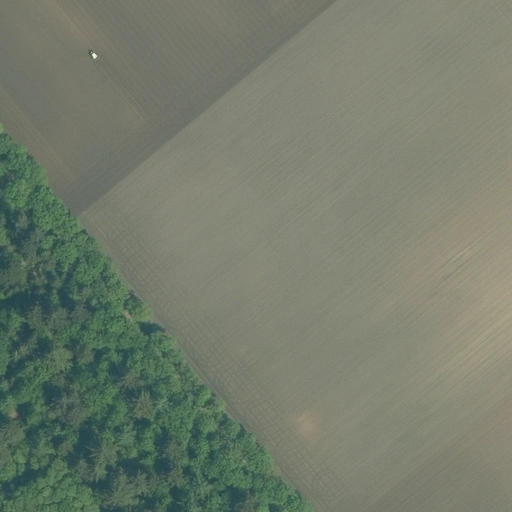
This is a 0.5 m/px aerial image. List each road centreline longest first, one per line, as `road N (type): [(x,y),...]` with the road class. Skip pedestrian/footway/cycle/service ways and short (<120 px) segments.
road 1 (track): [(0,163),(284,511)]
road 2 (track): [(0,430),(125,317)]
